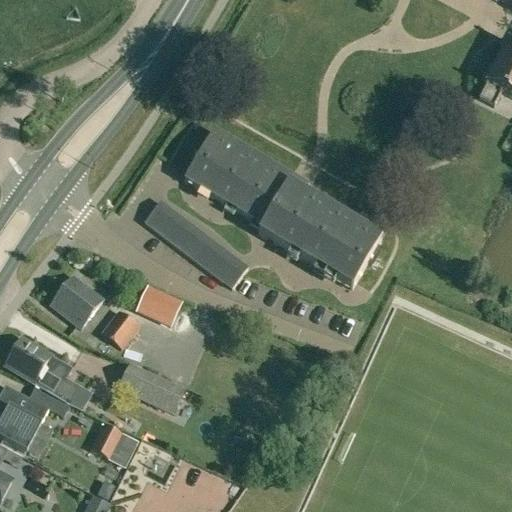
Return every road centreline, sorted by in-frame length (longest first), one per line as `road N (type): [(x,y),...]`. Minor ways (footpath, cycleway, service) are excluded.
road 1 (residential): [(46,190),(142,266),(199,297),(352,352)]
road 2 (unclassified): [(46,190),(7,159),(13,113),(108,57),(153,0)]
road 3 (secondary): [(46,190),(161,48),(189,0)]
